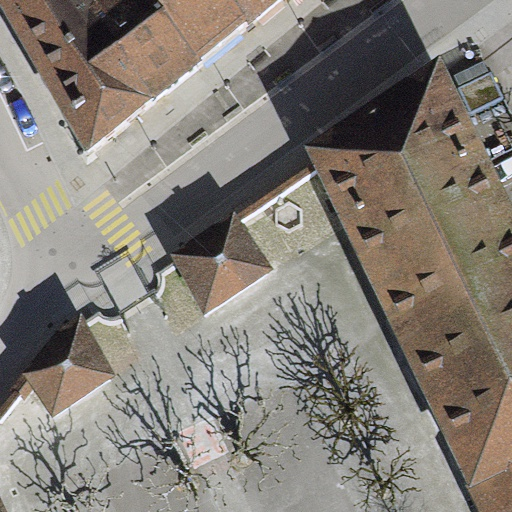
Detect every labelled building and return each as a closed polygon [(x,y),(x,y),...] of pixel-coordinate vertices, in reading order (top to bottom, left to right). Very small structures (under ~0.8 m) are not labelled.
[(0,0),(84,157),(164,92),(141,55),(161,40),(139,0),(0,0)] [(164,0),(185,29),(204,62),(253,24),(235,0),(164,0)] [(235,0),(253,24),(284,0),(235,0)] [(185,29),(161,40),(141,55),(164,92),(204,62),(185,29)] [(494,80),(490,71),(458,87),(470,113),(503,97),(494,80)] [(511,252),(432,87),(319,160),(469,497),(511,476),(511,252)] [(240,211),(179,250),(212,314),(273,276),(240,211)] [(76,335),(28,377),(52,417),(106,385),(76,335)] [(511,511),(511,476),(469,497),(476,511),(511,511)]
